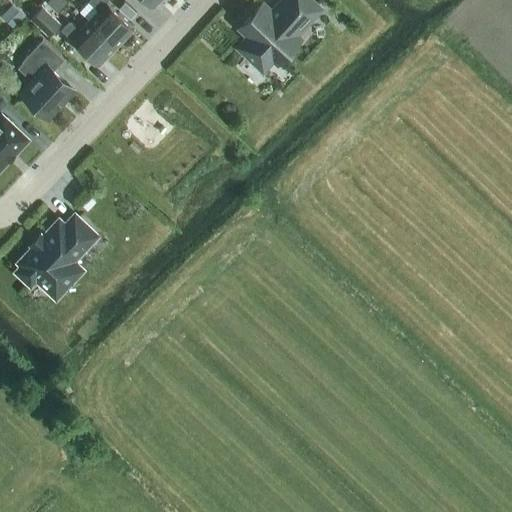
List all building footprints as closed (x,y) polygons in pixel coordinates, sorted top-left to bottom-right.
[(88,20),(116,46),(133,28),(103,0),(88,0),(87,1),(97,10),(88,20)] [(294,34),(319,7),(311,0),(281,0),(276,6),(280,10),(275,16),(262,4),(240,27),(248,35),(238,47),(261,69),(263,67),(259,64),(268,54),(276,61),(298,38),(294,34)] [(59,23),(41,7),(31,19),(48,35),(59,23)] [(116,46),(88,20),(79,30),(69,21),(61,30),(98,65),(116,46)] [(64,59),(42,39),(21,61),(36,76),(21,92),(27,98),(25,100),(39,112),(41,111),(47,116),(56,107),(58,109),(66,100),(64,98),(72,89),(53,70),(64,59)] [(0,106),(9,97),(0,87),(0,59),(5,54),(0,49),(0,106)] [(1,116),(0,116),(0,166),(5,160),(6,159),(12,153),(13,152),(26,139),(1,116)] [(19,273),(27,281),(32,281),(35,277),(55,296),(81,269),(71,260),(95,235),(74,215),(64,225),(58,220),(42,238),(39,235),(31,243),(34,246),(19,262),(22,265),(19,268),(19,273)]
